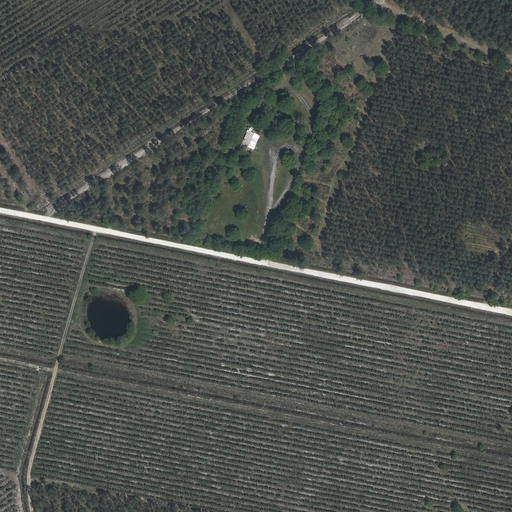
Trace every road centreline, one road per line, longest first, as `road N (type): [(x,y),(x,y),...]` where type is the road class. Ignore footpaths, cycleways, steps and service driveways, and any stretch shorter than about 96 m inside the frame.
road 1 (track): [(511,59),(380,0),(47,219)]
road 2 (track): [(0,358),(511,461)]
road 3 (track): [(32,511),(31,459),(96,229)]
